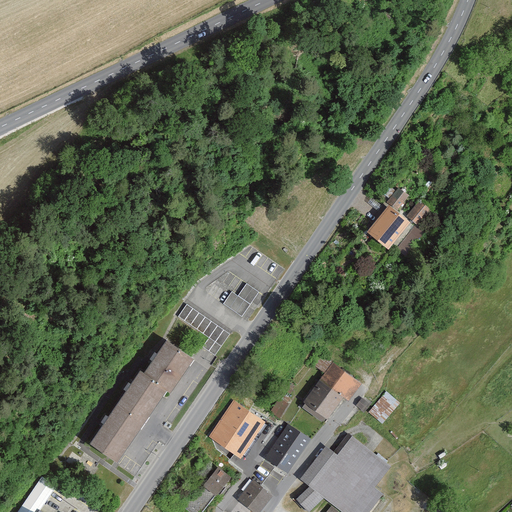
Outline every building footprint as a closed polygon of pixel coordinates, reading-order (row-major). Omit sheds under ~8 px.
[(408,195),(397,188),(387,202),(398,210),(408,195)] [(432,211),(419,201),(407,217),(419,226),(432,211)] [(389,207),(368,232),(389,250),(410,224),(389,207)] [(223,305),(242,318),(259,293),(247,285),(238,296),(232,292),(223,305)] [(202,348),(215,356),(230,335),(187,305),(178,318),(209,339),(202,348)] [(142,371),(89,448),(117,467),(167,396),(168,397),(194,359),(167,341),(145,373),(142,371)] [(332,362),(303,402),(327,420),(344,398),(349,401),(362,384),(332,362)] [(387,392),(368,413),(382,425),(400,404),(387,392)] [(289,404),(279,398),(270,412),(280,418),(289,404)] [(371,404),(362,398),(356,406),(364,412),(371,404)] [(266,422),(234,400),(208,437),(241,459),(266,422)] [(311,440),(289,424),(265,458),(287,474),(311,440)] [(326,446),(300,479),(310,486),(296,499),(307,511),(309,511),(324,498),(342,511),(368,511),(383,494),(376,488),(392,466),(349,433),(334,452),(326,446)] [(191,511),(204,511),(230,476),(216,466),(185,507),(191,511)] [(36,474),(15,511),(31,511),(36,505),(42,509),(55,485),(36,474)] [(260,511),(271,499),(254,484),(239,503),(249,511),(260,511)]
